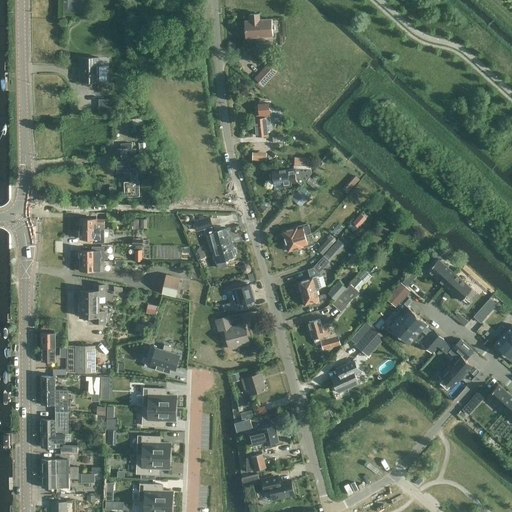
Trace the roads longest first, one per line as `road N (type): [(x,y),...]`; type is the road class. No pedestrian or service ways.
road 1 (residential): [(327,511),(243,206)]
road 2 (tertiary): [(17,211),(27,245),(28,511)]
road 3 (tertiary): [(17,211),(26,174),(21,0)]
road 4 (unclassified): [(243,206),(214,0)]
road 5 (residential): [(395,475),(493,361)]
road 6 (residential): [(191,511),(196,371)]
